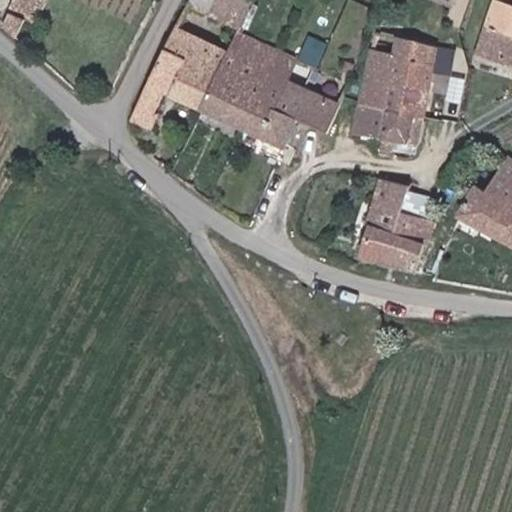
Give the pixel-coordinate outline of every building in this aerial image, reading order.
[(196,0),(194,7),(249,26),(257,0),(196,0)] [(511,2),(505,0),(500,0),(483,52),(511,61),(511,2)] [(14,26),(28,37),(38,23),(24,13),(14,26)] [(184,25),(140,118),(163,129),(180,92),(299,148),(312,121),(337,132),(351,102),(297,77),(306,59),(245,30),(236,49),(184,25)] [(461,50),(379,33),(367,102),(398,108),(395,137),(390,136),(387,153),(419,158),(427,143),(431,113),(451,116),(461,50)] [(511,171),(501,194),(491,189),(473,217),(511,237),(511,171)] [(420,184),(389,178),(376,223),(381,225),(372,256),(429,272),(443,219),(412,211),(420,184)]
